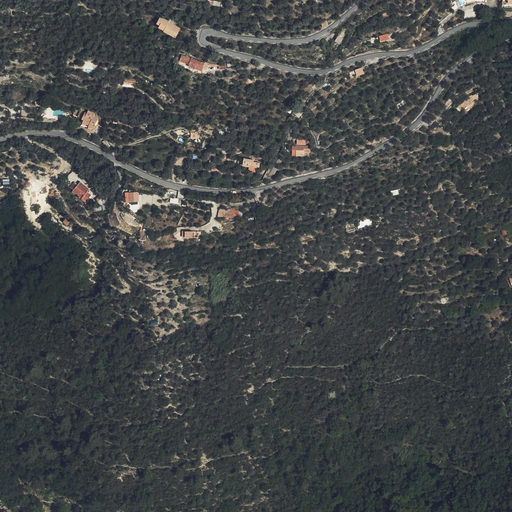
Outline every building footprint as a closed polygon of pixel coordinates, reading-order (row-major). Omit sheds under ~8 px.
[(173,25),(171,27),(179,31),(183,23),(162,12),(159,16),(163,18),(161,20),(167,24),(168,23),(173,25)] [(327,22),(333,19),(330,13),(324,16),(327,22)] [(192,62),(203,65),(204,63),(206,64),(208,58),(185,50),(183,56),(193,59),(192,62)] [(361,61),(354,64),(356,70),(363,67),(361,61)] [(475,94),(471,89),(465,93),(466,94),(459,100),(461,102),(463,101),(464,102),(469,98),(470,99),(475,94)] [(298,109),(305,104),(303,100),(298,103),(297,101),(294,103),(295,105),(298,109)] [(85,109),(84,112),(82,117),(85,118),(84,118),(87,120),(90,113),(100,117),(100,118),(104,120),(103,109),(97,107),(97,106),(91,103),(90,104),(82,101),(81,104),(82,104),(89,107),(88,110),(85,109)] [(96,124),(98,117),(100,118),(100,117),(90,113),(87,120),(91,121),(90,122),(96,124)] [(315,141),(297,140),(296,144),(301,145),(301,149),(308,149),(308,147),(314,147),(315,141)] [(83,179),(80,176),(76,181),(79,184),(78,184),(92,195),(97,188),(95,187),(93,185),(94,184),(95,183),(85,175),(83,179)] [(142,186),(133,187),(134,199),(143,198),(142,186)] [(242,205),(224,203),(224,208),(234,210),(234,211),(242,212),(242,205)] [(442,448),(437,454),(439,456),(442,458),(447,451),(442,448)]
